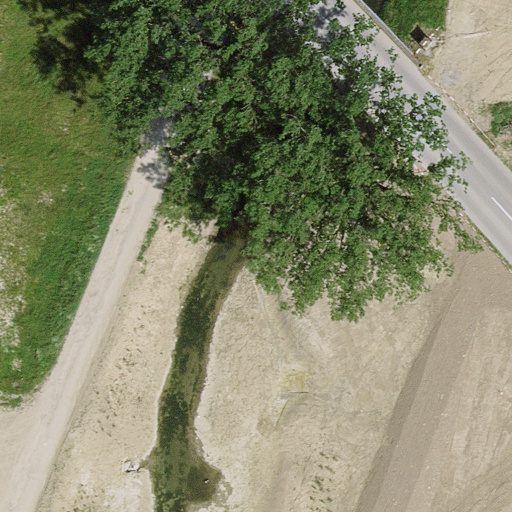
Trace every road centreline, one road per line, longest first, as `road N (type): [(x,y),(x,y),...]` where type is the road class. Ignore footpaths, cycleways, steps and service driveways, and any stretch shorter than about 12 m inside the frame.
road 1 (track): [(214,0),(15,511)]
road 2 (tertiary): [(308,0),(511,208)]
